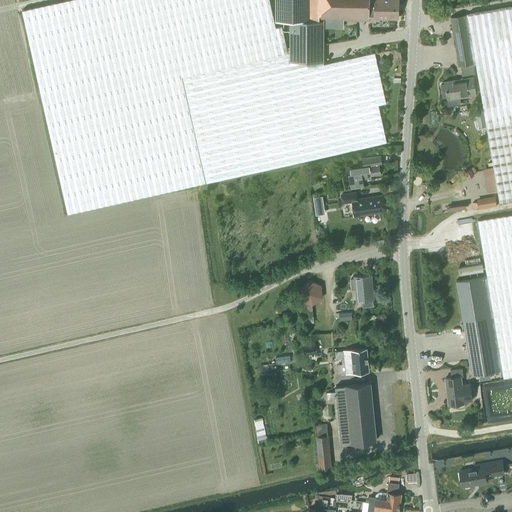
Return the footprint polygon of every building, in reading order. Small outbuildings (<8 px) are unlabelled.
[(375,52),(323,64),(292,71),(288,52),(282,26),(276,27),(269,0),(66,0),(22,10),(68,213),(206,182),(387,142),(378,104),(386,103),(375,52)] [(308,21),(308,19),(308,0),(277,0),(277,21),(290,20),(308,21)] [(319,19),(324,19),(369,20),(369,17),(369,0),(308,0),(308,19),(319,19)] [(398,0),(369,0),(369,17),(398,18),(398,0)] [(511,6),(466,14),(470,33),(471,33),(476,64),(483,104),(495,175),(498,192),(499,201),(511,198),(511,6)] [(466,14),(450,17),(459,66),(460,65),(473,63),(474,63),(474,64),(476,64),(471,33),(470,33),(466,14)] [(288,52),(292,71),(323,64),(323,62),(324,19),(319,19),(308,19),(308,21),(290,20),(289,52),(288,52)] [(445,84),(441,84),(443,97),(447,97),(447,99),(448,106),(460,104),(459,97),(476,94),(473,77),(444,82),(445,84)] [(382,165),(381,156),(380,155),(362,158),(363,165),(347,167),(350,188),(363,186),(362,179),(371,177),(371,175),(380,173),(379,165),(382,165)] [(356,191),(340,194),(342,204),(352,202),(354,216),(355,216),(385,211),(382,195),(360,198),(357,199),(356,191)] [(322,195),(313,197),(316,215),(325,214),(322,195)] [(478,209),(497,206),(495,196),(477,199),(478,209)] [(511,214),(478,220),(486,275),(502,370),(503,378),(511,376),(511,214)] [(373,305),(373,299),(371,274),(353,276),(353,278),(350,278),(351,289),(355,289),(356,301),(362,300),(362,306),(373,305)] [(472,375),(477,374),(497,371),(502,370),(486,275),(482,276),(456,280),(472,375)] [(313,316),(312,305),(322,297),(321,285),(310,280),(299,287),(300,290),(295,291),(296,298),(300,297),(301,300),(301,305),(301,313),(303,313),(303,323),(313,322),(313,316)] [(339,313),(339,319),(339,320),(352,318),(351,312),(339,313)] [(338,351),(335,351),(336,358),(341,358),(342,363),(338,363),(339,369),(339,371),(342,371),(343,373),(369,371),(369,370),(367,348),(343,350),(338,351)] [(261,376),(268,375),(274,374),(272,363),(260,365),(261,376)] [(445,378),(448,405),(464,403),(464,401),(472,400),(470,383),(462,384),(461,376),(463,376),(462,368),(450,369),(451,377),(445,378)] [(352,443),(373,441),(376,440),(370,383),(346,385),(346,386),(335,387),(336,391),(327,392),(328,402),(337,401),(341,443),(352,442),(352,443)] [(263,417),(255,418),(259,441),(267,440),(263,417)] [(327,435),(327,430),(326,423),(315,424),(316,436),(319,468),(331,467),(328,435),(327,435)] [(475,467),(459,470),(462,486),(486,482),(484,471),(491,470),(492,474),(503,472),(501,460),(474,465),(475,467)] [(369,496),(368,502),(399,505),(400,502),(401,494),(397,493),(399,483),(390,482),(388,492),(387,492),(386,492),(382,492),(380,492),(378,492),(376,493),(375,495),(374,497),(369,496)] [(354,511),(349,511),(348,511),(398,511),(399,506),(399,505),(368,502),(367,511),(354,511)]
